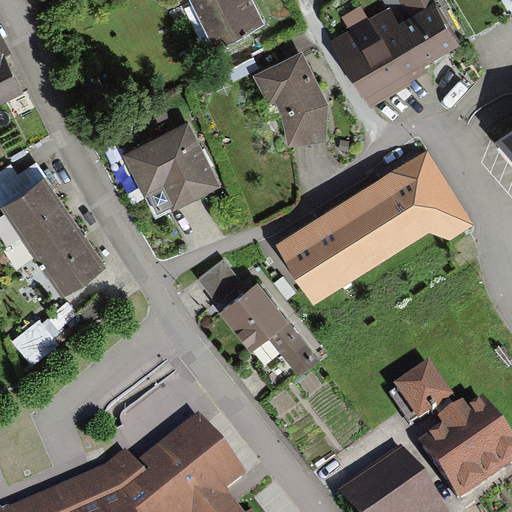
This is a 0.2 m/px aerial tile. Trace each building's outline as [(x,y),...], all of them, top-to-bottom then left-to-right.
[(193,0),(215,43),(265,18),(256,0),(193,0)] [(350,33),(333,43),(371,108),(413,84),(412,82),(430,72),(426,66),(463,44),(437,0),(400,0),(411,18),(398,25),(391,12),(371,23),(362,8),(342,19),(350,33)] [(11,44),(0,22),(0,97),(24,86),(5,48),(11,44)] [(303,46),(254,70),(270,102),(276,100),(282,114),(288,141),(328,136),(329,100),(303,46)] [(253,54),(228,67),(234,79),(259,66),(253,54)] [(511,114),(491,132),(511,156),(511,114)] [(189,116),(123,148),(156,214),(222,181),(189,116)] [(277,236),(315,297),(429,225),(451,237),(475,221),(427,147),(392,164),(277,236)] [(19,173),(11,161),(0,169),(0,200),(4,206),(0,208),(0,241),(16,268),(37,254),(62,292),(108,262),(38,159),(19,173)] [(224,256),(198,276),(217,301),(243,281),(224,256)] [(289,317),(258,277),(220,306),(251,346),(268,334),(286,357),(265,373),(278,390),(319,358),(288,318),(289,317)] [(108,304),(99,293),(77,312),(86,323),(108,304)] [(60,340),(40,316),(12,338),(32,363),(60,340)] [(161,365),(153,355),(95,401),(103,411),(161,365)] [(511,464),(511,436),(483,396),(468,407),(463,401),(455,407),(450,401),(455,397),(430,361),(394,387),(419,422),(435,411),(441,419),(439,420),(443,426),(419,443),(461,501),(511,464)] [(252,511),(251,511),(243,511),(232,498),(233,497),(228,491),(248,476),(199,415),(137,464),(126,450),(106,466),(0,511),(252,511)] [(336,491),(350,511),(448,511),(402,446),(336,491)]
